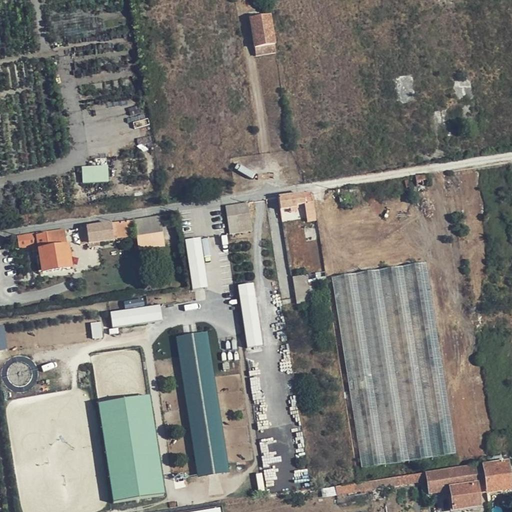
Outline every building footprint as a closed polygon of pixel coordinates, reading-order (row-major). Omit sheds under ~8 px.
[(250,19),(255,48),(275,45),(269,15),(250,19)] [(275,45),(255,48),(257,56),(276,53),(275,45)] [(107,158),(92,160),(93,167),(108,164),(107,158)] [(83,183),(109,182),(109,167),(83,167),(83,183)] [(428,185),(427,176),(415,178),(416,186),(428,185)] [(314,204),(312,193),(278,199),(280,208),(294,206),(304,204),(307,223),(315,221),(312,204),(314,204)] [(280,208),(278,199),(275,200),(278,213),(295,210),(294,206),(280,208)] [(248,214),(247,204),(234,206),(235,216),(248,214)] [(167,216),(142,220),(147,250),(172,246),(167,216)] [(194,226),(193,217),(183,219),(184,225),(184,227),(194,226)] [(94,225),(77,227),(80,244),(87,242),(88,246),(113,242),(112,230),(120,229),(119,226),(136,224),(136,221),(131,222),(95,228),(94,225)] [(63,229),(16,237),(18,249),(37,246),(39,258),(35,258),(38,273),(42,272),(42,274),(69,270),(63,229)] [(186,240),(194,290),(209,287),(201,238),(186,240)] [(202,239),(205,258),(211,257),(208,238),(202,239)] [(430,262),(334,275),(353,418),(354,418),(361,469),(456,456),(430,262)] [(311,308),(306,276),(293,278),(298,310),(311,308)] [(240,285),(246,348),(262,347),(256,283),(240,285)] [(160,306),(112,312),(115,328),(163,321),(160,306)] [(103,337),(101,322),(92,323),(94,338),(103,337)] [(0,349),(8,348),(4,326),(0,326),(0,349)] [(207,334),(179,339),(201,476),(229,471),(207,334)] [(152,397),(100,405),(114,504),(166,496),(152,397)] [(482,463),(483,467),(503,464),(501,455),(494,457),(494,458),(482,460),(482,463)] [(484,474),(483,467),(482,463),(475,465),(469,466),(471,476),(484,474)] [(485,483),(487,492),(511,490),(506,464),(503,464),(483,467),(484,474),(485,483)] [(485,483),(484,474),(471,476),(469,466),(461,467),(426,473),(427,480),(428,486),(429,492),(429,493),(431,493),(435,492),(435,493),(450,491),(449,489),(476,485),(485,483)] [(335,488),(336,495),(427,480),(426,473),(359,484),(335,488)] [(465,511),(479,510),(476,485),(449,489),(450,491),(453,511),(465,511)]
